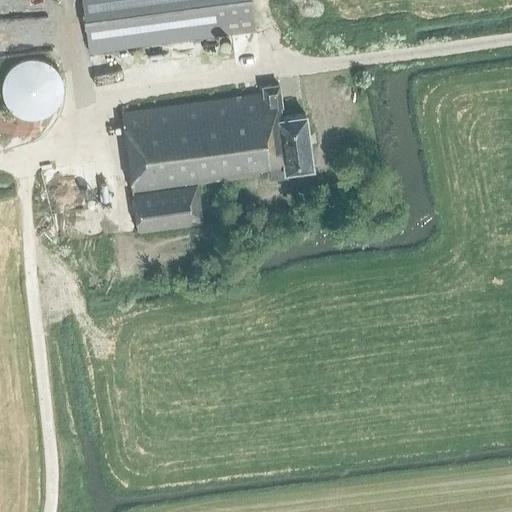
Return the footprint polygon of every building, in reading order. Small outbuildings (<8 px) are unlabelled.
[(255,29),(251,0),(81,0),(88,51),(255,29)] [(6,60),(9,116),(56,113),(52,57),(6,60)] [(281,106),(278,84),(262,87),(263,93),(120,111),(136,231),(201,223),(196,183),(257,175),(256,168),(266,166),(267,177),(285,175),(284,170),(311,167),(304,114),(280,117),(279,107),(281,106)] [(36,118),(14,118),(13,132),(36,133),(36,118)] [(132,259),(133,285),(147,285),(146,258),(132,259)]
